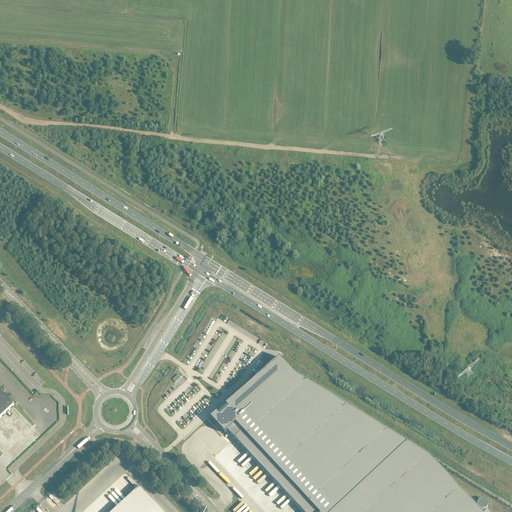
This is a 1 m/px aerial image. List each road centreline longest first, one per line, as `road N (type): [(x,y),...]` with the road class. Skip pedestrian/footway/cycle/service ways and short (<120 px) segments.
road 1 (track): [(0,105),(25,122),(461,159),(471,86),(511,86)]
road 2 (primary): [(207,276),(511,465)]
road 3 (primary): [(511,446),(211,263)]
road 4 (primary): [(211,263),(0,130)]
road 5 (primary): [(0,147),(198,270)]
road 6 (unknown): [(9,478),(52,432),(61,410),(0,345)]
road 7 (tertiary): [(198,270),(121,391)]
road 8 (tertiary): [(132,398),(207,276)]
road 9 (tertiary): [(218,511),(132,425)]
